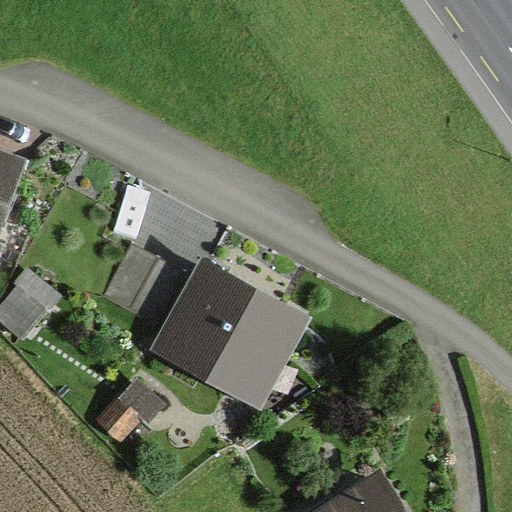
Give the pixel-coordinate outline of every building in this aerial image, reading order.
[(0,244),(28,166),(0,156),(0,244)] [(175,314),(192,275),(139,252),(122,291),(175,314)] [(311,333),(209,279),(161,368),(263,423),(311,333)] [(7,317),(28,336),(55,306),(33,287),(7,317)] [(393,511),(380,492),(349,511),(393,511)]
